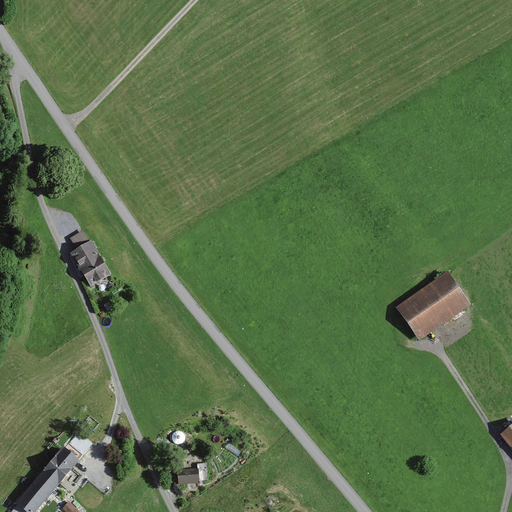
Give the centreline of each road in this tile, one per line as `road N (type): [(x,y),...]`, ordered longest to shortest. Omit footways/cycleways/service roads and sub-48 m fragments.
road 1 (unclassified): [(362,511),(184,299),(15,57)]
road 2 (residential): [(15,57),(23,149),(123,405),(175,511)]
road 3 (track): [(201,0),(65,128)]
road 4 (track): [(436,350),(504,458),(502,511)]
